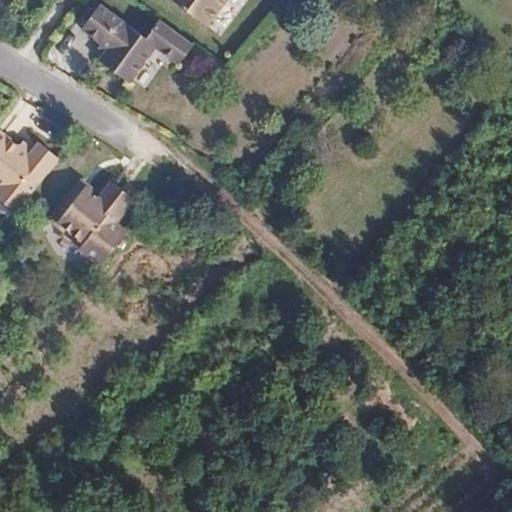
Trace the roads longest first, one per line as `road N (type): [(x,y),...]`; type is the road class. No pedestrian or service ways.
road 1 (track): [(511,494),(337,313),(168,156)]
road 2 (residential): [(168,156),(0,59)]
